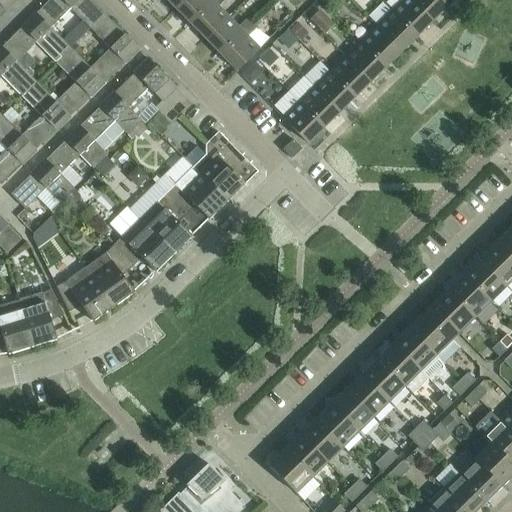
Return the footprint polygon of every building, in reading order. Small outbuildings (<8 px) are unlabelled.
[(0,0),(0,16),(16,0),(0,0)] [(89,0),(50,0),(36,15),(50,29),(70,10),(110,50),(90,69),(90,70),(104,84),(139,50),(89,0)] [(165,0),(175,10),(184,0),(165,0)] [(184,0),(175,10),(190,25),(215,0),(184,0)] [(225,0),(215,0),(190,25),(205,41),(228,18),(218,7),(225,0)] [(409,0),(403,0),(391,12),(416,38),(432,22),(409,0)] [(440,0),(409,0),(432,22),(447,7),(440,0)] [(391,12),(375,27),(401,53),(416,38),(391,12)] [(36,15),(1,48),(16,63),(36,43),(56,63),(70,49),(50,29),(36,15)] [(228,18),(205,41),(220,56),(251,26),(246,21),(239,29),(228,18)] [(297,24),(290,32),(298,40),(305,33),(297,24)] [(251,26),(220,56),(236,72),(259,50),(248,38),(256,31),(251,26)] [(375,27),(360,42),(385,68),(401,53),(375,27)] [(287,30),(278,40),(286,48),(296,39),(287,30)] [(360,42),(344,57),(370,83),(385,68),(360,42)] [(1,48),(0,49),(0,78),(2,77),(21,97),(36,83),(16,63),(1,48)] [(70,49),(56,63),(75,84),(56,103),(55,103),(70,118),(104,84),(90,70),(90,69),(70,49)] [(264,53),(259,59),(266,66),(275,57),(268,50),(264,53)] [(344,57),(329,73),(354,99),(370,83),(344,57)] [(148,60),(114,94),(128,109),(128,108),(148,89),(161,103),(155,109),(171,126),(191,106),(175,89),(176,89),(148,60)] [(253,64),(240,76),(250,86),(260,76),(261,72),(253,64)] [(329,73),(314,88),(339,114),(354,99),(329,73)] [(36,83),(21,97),(41,117),(22,136),(21,137),(35,151),(70,118),(55,103),(56,103),(36,83)] [(314,88),(298,103),(324,129),(339,114),(314,88)] [(114,94),(79,128),(94,142),(104,152),(124,133),(127,136),(142,122),(128,108),(128,109),(114,94)] [(324,129),(298,103),(282,119),(307,145),(324,129)] [(0,118),(0,153),(2,156),(0,157),(0,184),(1,186),(35,151),(21,137),(22,136),(2,116),(0,118)] [(79,128),(45,161),(60,176),(80,156),(93,170),(108,156),(104,152),(94,142),(79,128)] [(196,147),(183,160),(192,169),(227,204),(258,173),(257,172),(218,133),(206,145),(205,146),(205,156),(196,147)] [(293,141),(282,151),(291,160),(302,150),(293,141)] [(107,159),(96,169),(102,176),(113,165),(107,159)] [(45,161),(10,196),(25,210),(37,198),(50,212),(59,204),(64,198),(73,189),(60,176),(45,161)] [(192,169),(166,195),(186,215),(195,207),(209,221),(227,204),(192,169)] [(166,195),(139,221),(174,256),(192,238),(177,224),(186,215),(166,195)] [(0,248),(7,255),(21,241),(0,219),(0,248)] [(139,221),(113,247),(133,268),(141,259),(156,274),(174,256),(139,221)] [(511,232),(510,230),(495,246),(511,262),(511,232)] [(511,262),(495,246),(479,261),(505,287),(511,280),(511,262)] [(106,254),(85,269),(114,309),(134,294),(122,277),(133,268),(113,247),(106,254)] [(479,261),(464,276),(489,303),(505,287),(479,261)] [(114,309),(85,269),(64,283),(56,288),(68,313),(81,307),(93,323),(114,309)] [(464,276),(448,292),(474,318),(489,303),(464,276)] [(42,295),(18,302),(32,349),(56,342),(50,322),(63,316),(50,290),(42,295)] [(448,292),(431,308),(432,309),(433,308),(457,333),(456,333),(457,334),(474,318),(448,292)] [(0,307),(0,337),(2,337),(8,356),(32,349),(18,302),(0,307)] [(426,314),(409,330),(443,365),(459,349),(451,340),(452,340),(451,339),(450,339),(426,315),(427,314),(426,314)] [(409,330),(394,345),(428,380),(443,365),(409,330)] [(511,340),(506,335),(499,343),(506,351),(511,345),(511,340)] [(506,351),(499,343),(491,350),(499,358),(506,351)] [(394,345),(378,361),(404,387),(412,395),(428,380),(394,345)] [(511,368),(511,356),(511,355),(503,362),(511,370),(511,368)] [(378,361),(362,376),(388,402),(404,387),(378,361)] [(467,374),(459,382),(467,389),(475,382),(467,374)] [(362,376),(347,391),(373,417),(388,402),(362,376)] [(467,389),(459,382),(452,389),(459,397),(467,389)] [(479,386),(471,394),(479,401),(487,394),(479,386)] [(347,391),(332,406),(357,433),(373,417),(347,391)] [(479,401),(471,394),(464,401),(471,409),(479,401)] [(452,405),(444,397),(436,404),(444,412),(452,405)] [(332,406),(316,421),(342,448),(357,433),(332,406)] [(511,408),(499,422),(511,435),(511,408)] [(482,438),(490,445),(491,445),(509,463),(510,462),(511,460),(511,435),(499,422),(490,413),(475,428),(483,437),(482,438)] [(449,416),(440,424),(449,434),(458,425),(449,416)] [(316,421),(301,437),(327,463),(342,448),(316,421)] [(423,422),(415,430),(422,437),(430,430),(423,422)] [(407,437),(415,445),(422,437),(415,430),(407,437)] [(430,430),(422,437),(430,445),(438,437),(430,430)] [(301,437),(285,452),(311,478),(327,463),(301,437)] [(422,437),(415,445),(422,453),(430,445),(422,437)] [(491,445),(490,445),(475,460),(501,486),(511,475),(511,464),(510,462),(509,463),(491,445)] [(390,450),(382,458),(390,466),(397,458),(390,450)] [(285,452),(269,468),(295,494),(303,503),(320,486),(311,478),(285,452)] [(390,466),(382,458),(374,465),(382,473),(390,466)] [(475,460),(460,475),(485,501),(501,486),(475,460)] [(402,462),(394,470),(402,478),(409,470),(402,462)] [(178,494),(159,511),(241,511),(245,508),(229,492),(222,485),(225,483),(221,479),(208,465),(186,486),(187,488),(180,496),(178,494)] [(402,478),(394,470),(386,477),(394,485),(402,478)] [(460,475),(444,490),(465,511),(474,511),(485,501),(460,475)] [(359,480),(351,488),(359,496),(366,488),(359,480)] [(359,496),(351,488),(343,496),(351,503),(359,496)] [(465,511),(444,490),(429,506),(435,511),(465,511)] [(371,493),(363,500),(371,508),(378,500),(371,493)] [(366,511),(371,508),(363,500),(355,508),(359,511),(366,511)] [(324,511),(342,511),(343,511),(334,502),(324,511)]
